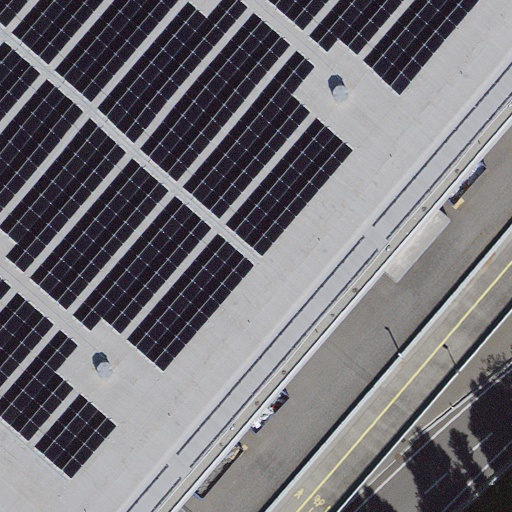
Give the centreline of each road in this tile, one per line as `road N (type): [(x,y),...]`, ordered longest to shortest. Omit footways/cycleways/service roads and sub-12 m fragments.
road 1 (motorway): [(437,0),(118,511)]
road 2 (motorway): [(0,87),(441,0)]
road 3 (motorway): [(395,511),(511,401)]
